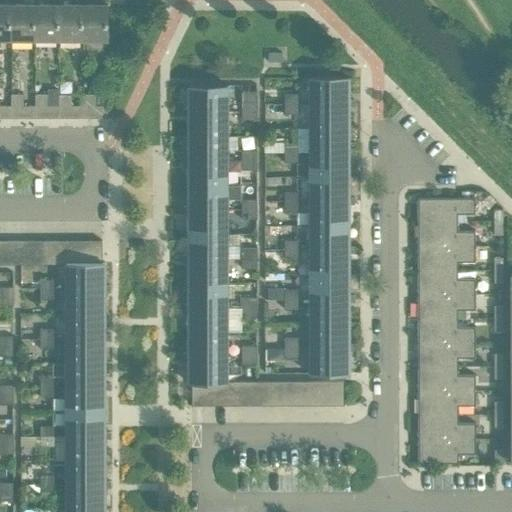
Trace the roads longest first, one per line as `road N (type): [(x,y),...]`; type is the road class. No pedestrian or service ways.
road 1 (residential): [(388,503),(216,502),(203,474),(209,436),(386,436)]
road 2 (residential): [(386,436),(391,159),(461,160)]
road 3 (residential): [(0,218),(100,219),(101,174),(101,142),(0,141)]
road 4 (residential): [(511,504),(388,503)]
